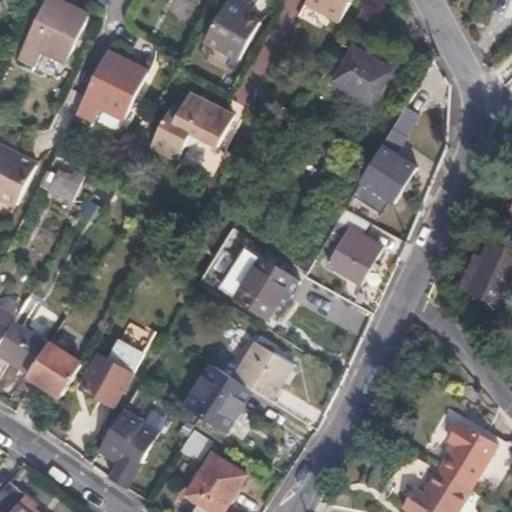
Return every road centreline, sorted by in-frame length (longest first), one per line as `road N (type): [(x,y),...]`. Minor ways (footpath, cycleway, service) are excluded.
road 1 (residential): [(283,511),(363,373),(456,155),(469,83),(426,0)]
road 2 (residential): [(124,511),(0,431)]
